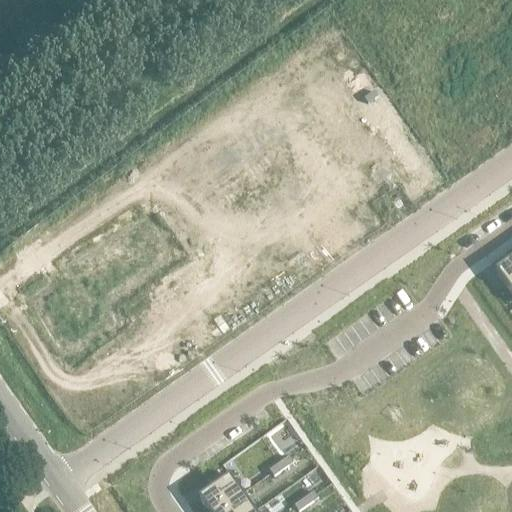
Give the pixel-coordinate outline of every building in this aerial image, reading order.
[(38,287),(29,294),(75,358),(136,315),(122,295),(175,258),(143,213),(118,231),(115,227),(107,233),(110,237),(77,260),(74,256),(35,283),(38,287)] [(511,260),(495,272),(511,295),(511,260)] [(289,458),(279,465),(284,472),(294,465),(289,458)] [(279,465),(270,472),(274,479),(284,472),(279,465)] [(199,499),(207,511),(219,511),(243,496),(230,478),(199,499)] [(314,494),(304,501),(309,507),(319,500),(314,494)] [(219,511),(253,511),(243,496),(219,511)] [(304,501),(294,508),(297,511),(302,511),(309,507),(304,501)]
